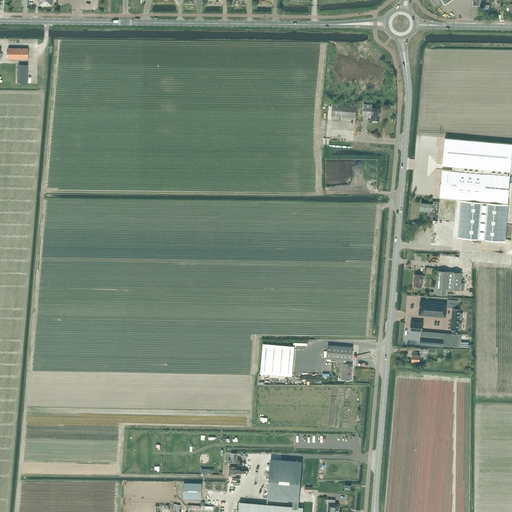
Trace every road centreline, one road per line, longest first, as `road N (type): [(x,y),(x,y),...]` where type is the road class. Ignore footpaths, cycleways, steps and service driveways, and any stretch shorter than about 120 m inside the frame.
road 1 (tertiary): [(374,511),(408,108),(404,60)]
road 2 (tertiary): [(0,21),(360,24)]
